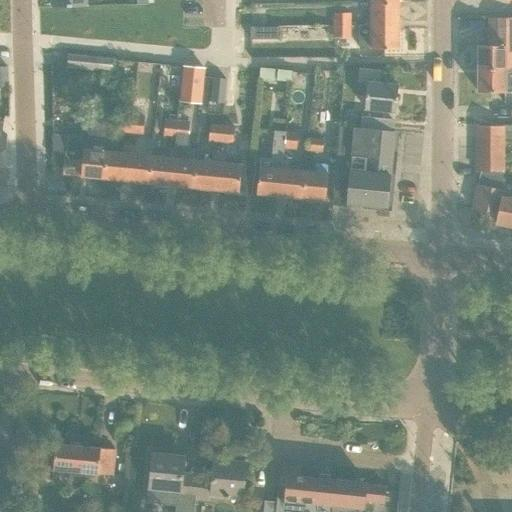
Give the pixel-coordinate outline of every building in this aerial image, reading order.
[(364,14),(364,26),(398,27),(398,4),(371,4),(371,14),(364,14)] [(334,27),(350,27),(350,16),(334,16),(334,27)] [(398,50),(398,27),(364,26),(360,26),(360,48),(371,48),(371,50),(398,50)] [(251,27),(251,39),(279,39),(279,27),(251,27)] [(350,27),(334,27),(334,39),(350,39),(350,27)] [(478,46),(477,69),(506,70),(511,69),(511,31),(490,31),(490,47),(478,46)] [(68,69),(112,73),(113,60),(69,56),(68,69)] [(185,67),(182,100),(202,102),(205,69),(185,67)] [(274,81),(275,70),(261,68),(260,79),(274,81)] [(399,88),(379,86),(381,70),(360,68),(357,96),(367,97),(365,111),(396,114),(399,88)] [(477,69),(477,92),(506,93),(511,92),(511,69),(506,70),(477,69)] [(279,70),(278,81),(292,82),(293,71),(279,70)] [(211,101),(225,103),(228,79),(213,78),(211,101)] [(310,119),(311,96),(302,96),(301,118),(310,119)] [(131,135),(133,118),(121,117),(119,133),(131,135)] [(133,118),(131,135),(144,136),(145,119),(133,118)] [(361,118),(360,130),(390,133),(392,121),(361,118)] [(176,139),(177,123),(166,122),(164,138),(176,139)] [(175,151),(171,186),(194,188),(196,161),(197,153),(184,152),(185,140),(187,141),(189,124),(177,123),(176,139),(175,151)] [(63,176),(104,180),(107,153),(105,152),(108,127),(82,124),(81,138),(67,136),(63,176)] [(209,142),(221,144),(223,127),(211,126),(209,142)] [(390,133),(360,130),(353,129),(353,128),(338,126),(330,203),(388,208),(391,177),(389,177),(393,133),(390,133)] [(477,185),(501,191),(501,140),(501,126),(478,126),(478,172),(480,172),(477,185)] [(511,126),(501,126),(501,140),(511,140),(511,126)] [(223,127),(221,144),(233,145),(235,128),(223,127)] [(257,196),(280,198),(283,161),(284,149),(285,149),(287,133),(275,132),(274,148),(273,148),(272,158),(260,157),(259,168),(257,196)] [(287,133),(285,149),(297,151),(299,134),(287,133)] [(307,152),(323,153),(324,141),(308,139),(307,152)] [(126,182),(130,147),(124,146),(124,154),(107,153),(104,180),(126,182)] [(126,182),(149,184),(151,157),(135,156),(136,147),(131,147),(130,147),(126,182)] [(151,157),(149,184),(171,186),(175,151),(169,150),(168,159),(151,157)] [(194,188),(216,191),(219,156),(214,155),(214,163),(196,161),(194,188)] [(219,156),(216,191),(239,193),(242,166),(225,164),(226,156),(219,156)] [(280,198),(302,200),(305,172),(290,171),(291,162),(283,161),(280,198)] [(305,172),(302,200),(325,202),(328,174),(329,166),(322,165),(321,174),(305,172)] [(504,191),(501,191),(477,185),(472,209),(496,215),(495,224),(511,227),(511,199),(503,198),(504,191)] [(55,446),(52,473),(96,477),(96,474),(112,476),(114,451),(55,446)] [(152,454),(146,501),(192,506),(193,500),(196,474),(180,473),(182,458),(152,454)] [(0,481),(7,482),(9,458),(0,457),(0,481)] [(196,474),(193,500),(211,502),(211,495),(240,498),(244,464),(213,461),(211,476),(196,474)] [(312,511),(316,477),(301,476),(301,468),(281,466),(279,489),(283,489),(282,498),(278,498),(277,502),(276,511),(312,511)] [(312,511),(362,511),(363,508),(364,508),(365,508),(365,501),(385,503),(387,487),(367,485),(367,483),(363,482),(363,480),(357,479),(357,482),(335,479),(333,479),(331,479),(332,476),(318,474),(318,478),(316,477),(312,511)]
